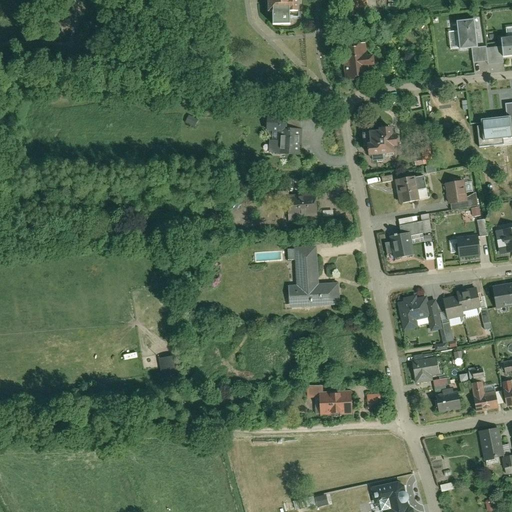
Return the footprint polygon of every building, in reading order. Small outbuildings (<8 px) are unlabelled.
[(266,0),(266,12),(296,11),(295,0),(266,0)] [(472,47),(477,47),(473,19),(456,21),(457,30),(459,48),(459,49),(472,47)] [(451,49),(459,48),(457,30),(449,31),(451,49)] [(511,36),(501,38),(502,46),(504,57),(511,55),(511,36)] [(365,41),(342,43),(345,79),(367,77),(366,62),(373,62),(372,50),(365,51),(365,41)] [(489,61),(487,48),(487,45),(477,47),(472,47),(474,63),(489,61)] [(502,46),(487,48),(489,61),(489,65),(504,63),(504,57),(502,46)] [(269,138),(268,153),(298,155),(300,129),(286,128),(287,116),(269,115),(268,127),(281,128),(280,138),(269,138)] [(197,126),(200,119),(190,116),(187,123),(197,126)] [(315,117),(287,116),(286,128),(300,129),(314,130),(315,117)] [(510,127),(509,117),(507,117),(481,120),(481,125),(477,126),(480,147),(504,144),(503,138),(511,137),(510,127)] [(377,126),(360,127),(361,143),(365,143),(366,153),(392,151),(392,146),(396,145),(396,131),(390,131),(390,122),(377,123),(377,126)] [(423,166),(424,173),(435,172),(433,164),(423,166)] [(414,176),(395,180),(399,204),(419,200),(417,189),(425,187),(423,176),(415,178),(414,176)] [(464,180),(445,183),(449,204),(451,203),(468,201),(467,197),(464,180)] [(316,193),(287,194),(288,220),(300,219),(300,214),(317,213),(316,193)] [(476,193),(467,197),(468,201),(451,203),(452,210),(478,205),(476,193)] [(468,208),(470,217),(480,214),(477,206),(468,208)] [(394,259),(414,255),(411,236),(432,232),(430,219),(399,224),(401,235),(390,237),(391,242),(386,243),(388,253),(393,252),(394,259)] [(477,236),(487,234),(484,220),(474,221),(477,236)] [(511,226),(493,230),(498,254),(511,250),(511,226)] [(475,233),(455,236),(458,257),(478,254),(475,233)] [(316,246),(288,247),(289,258),(296,257),(297,284),(289,285),(290,306),(341,303),(339,281),(318,283),(316,246)] [(274,260),(273,252),(256,253),(257,261),(274,260)] [(511,281),(490,286),(494,308),(511,304),(511,281)] [(442,301),(446,319),(462,315),(461,311),(478,307),(474,287),(455,292),(456,298),(442,301)] [(404,303),(399,304),(404,330),(418,328),(416,320),(427,318),(430,333),(440,331),(443,330),(442,325),(437,299),(428,301),(427,296),(416,299),(415,297),(403,299),(404,303)] [(485,307),(478,309),(483,330),(490,328),(485,307)] [(449,323),(442,325),(443,330),(440,331),(442,337),(452,335),(449,323)] [(176,354),(159,357),(163,375),(180,372),(176,354)] [(437,358),(412,362),(415,383),(433,380),(432,376),(440,375),(437,358)] [(511,359),(501,362),(503,373),(511,371),(511,359)] [(470,370),(471,378),(482,376),(481,368),(470,370)] [(501,381),(506,406),(511,404),(511,386),(511,387),(510,380),(501,381)] [(481,381),(469,383),(474,411),(496,407),(493,390),(483,392),(481,381)] [(320,391),(323,391),(323,384),(306,384),(306,396),(320,396),(320,391)] [(442,394),(434,395),(438,412),(459,407),(456,391),(454,392),(453,389),(441,391),(442,394)] [(320,414),(353,413),(352,390),(323,391),(320,391),(320,396),(320,414)] [(367,394),(368,409),(382,408),(381,393),(367,394)] [(477,430),(483,458),(501,454),(495,426),(477,430)] [(331,445),(333,454),(341,452),(340,443),(331,445)] [(380,443),(347,449),(351,470),(384,464),(380,443)] [(511,465),(511,453),(500,456),(502,468),(511,465)] [(398,480),(371,485),(375,503),(380,502),(381,509),(384,509),(384,511),(415,511),(414,505),(409,503),(409,499),(410,497),(409,495),(409,493),(407,491),(406,484),(398,480)] [(305,510),(326,504),(323,493),(302,499),(305,510)]
